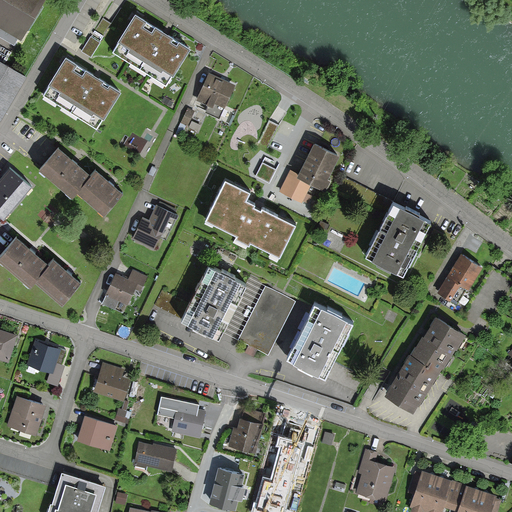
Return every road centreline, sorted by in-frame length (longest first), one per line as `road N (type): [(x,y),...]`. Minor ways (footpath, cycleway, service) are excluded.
road 1 (residential): [(511,474),(87,334)]
road 2 (residential): [(511,246),(316,101),(154,0)]
road 3 (residential): [(0,444),(48,460),(87,334)]
road 4 (residential): [(0,136),(80,0)]
